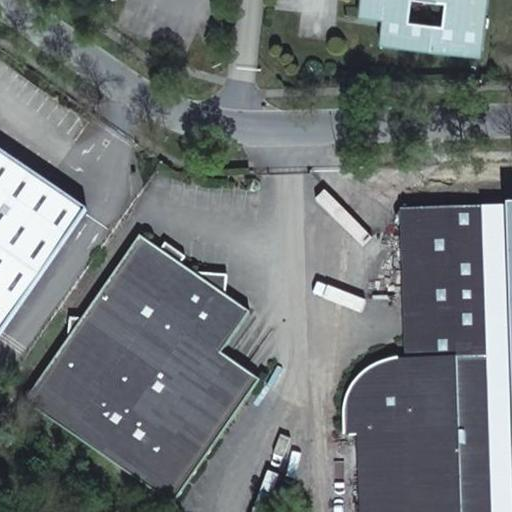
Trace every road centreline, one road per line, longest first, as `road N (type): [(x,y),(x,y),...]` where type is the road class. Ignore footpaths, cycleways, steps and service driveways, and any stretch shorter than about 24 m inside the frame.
road 1 (residential): [(0,0),(156,112),(223,131),(511,126)]
road 2 (unknown): [(292,134),(299,363),(289,389),(240,427)]
road 3 (unknown): [(111,177),(83,251),(0,352)]
road 4 (unknown): [(0,101),(111,177)]
